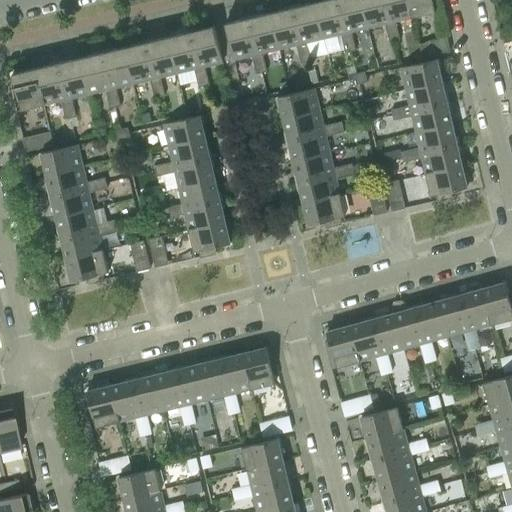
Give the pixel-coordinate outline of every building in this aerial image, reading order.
[(338,0),(320,0),(315,1),(324,38),(341,34),(346,33),(338,0)] [(361,0),(338,0),(346,33),(352,31),(368,27),(361,0)] [(385,0),(361,0),(368,27),(385,23),(391,22),(385,0)] [(408,0),(385,0),(391,22),(396,21),(413,17),(408,0)] [(432,0),(408,0),(413,17),(436,11),(432,0)] [(315,1),(293,7),(302,43),(307,42),(324,38),(315,1)] [(293,7),(271,12),(280,48),(297,44),(302,43),(293,7)] [(271,12),(249,17),(257,54),(263,52),(280,48),(271,12)] [(234,59),(252,55),(257,54),(249,17),(226,23),(226,25),(234,59)] [(214,25),(191,31),(200,67),(205,66),(223,62),(214,25)] [(398,30),(387,33),(390,42),(400,39),(398,30)] [(191,31),(169,36),(178,73),(194,69),(200,67),(191,31)] [(169,36),(147,41),(155,78),(161,77),(178,73),(169,36)] [(447,37),(419,43),(422,57),(451,50),(447,37)] [(147,41),(125,46),(133,83),(150,79),(155,78),(147,41)] [(354,41),(343,43),(345,52),(356,50),(354,41)] [(125,46),(102,52),(111,88),(116,87),(133,83),(125,46)] [(309,51),(299,54),(301,63),(311,60),(309,51)] [(102,52),(80,57),(89,94),(106,90),(111,88),(102,52)] [(80,57),(58,62),(67,99),(72,98),(89,94),(80,57)] [(401,67),(406,89),(443,80),(437,59),(401,67)] [(58,62),(36,68),(45,104),(61,100),(67,99),(58,62)] [(265,62),(254,64),(257,73),(267,71),(265,62)] [(22,110),(45,104),(36,68),(13,73),(22,110)] [(365,71),(357,73),(359,83),(368,81),(365,71)] [(359,83),(357,73),(348,75),(351,85),(359,83)] [(207,75),(197,78),(199,87),(209,84),(207,75)] [(443,80),(406,89),(410,105),(400,107),(403,118),(412,115),(411,110),(447,101),(443,80)] [(163,86),(152,88),(154,97),(165,95),(163,86)] [(278,96),(283,118),(320,109),(315,88),(278,96)] [(119,96),(108,99),(110,108),(121,105),(119,96)] [(411,110),(412,115),(416,131),(452,122),(447,101),(411,110)] [(74,107),(64,109),(66,119),(76,116),(74,107)] [(394,120),(403,118),(400,107),(391,109),(394,120)] [(320,109),(283,118),(288,139),(325,130),(326,136),(335,134),(333,123),(324,125),(320,109)] [(200,115),(164,123),(169,145),(206,137),(200,115)] [(342,121),(333,123),(335,134),(345,131),(342,121)] [(452,122),(416,131),(420,147),(410,149),(413,160),(422,157),(421,152),(457,143),(452,122)] [(128,127),(120,129),(122,140),(131,138),(128,127)] [(120,129),(111,131),(114,142),(122,140),(120,129)] [(325,130),(288,139),(293,160),(330,151),(326,136),(325,130)] [(51,131),(22,138),(26,151),(54,145),(51,131)] [(169,145),(173,161),(174,166),(211,158),(206,137),(169,145)] [(457,143),(421,152),(422,157),(426,174),(463,165),(457,143)] [(78,144),(41,153),(46,174),(83,166),(78,144)] [(404,162),(413,160),(410,149),(401,151),(404,162)] [(330,151),(293,160),(298,181),(335,172),(336,178),(345,176),(343,165),(334,167),(330,151)] [(211,158),(174,166),(173,161),(163,163),(166,174),(175,172),(179,187),(216,179),(211,158)] [(157,176),(166,174),(163,163),(154,165),(157,176)] [(352,163),(343,165),(345,176),(355,173),(352,163)] [(463,165),(426,174),(431,195),(437,194),(438,200),(452,197),(451,190),(468,186),(463,165)] [(83,166),(46,174),(51,195),(88,187),(89,192),(99,190),(96,179),(87,181),(83,166)] [(335,172),(298,181),(303,202),(340,194),(336,178),(335,172)] [(105,177),(96,179),(99,190),(108,188),(105,177)] [(179,187),(183,203),(184,208),(221,200),(216,179),(179,187)] [(405,208),(399,179),(385,183),(392,211),(405,208)] [(387,212),(380,184),(367,187),(374,215),(387,212)] [(88,187),(51,195),(56,216),(93,208),(89,192),(88,187)] [(340,194),(303,202),(308,224),(325,220),(327,226),(341,223),(340,217),(345,215),(340,194)] [(221,200),(184,208),(183,203),(173,205),(176,216),(185,214),(189,230),(226,221),(221,200)] [(167,218),(176,216),(173,205),(164,207),(167,218)] [(93,208),(56,216),(61,237),(98,229),(99,234),(109,232),(106,221),(97,223),(93,208)] [(115,219),(106,221),(109,232),(118,230),(115,219)] [(226,221),(189,230),(194,251),(200,250),(201,256),(215,253),(214,246),(231,242),(226,221)] [(98,229),(61,237),(66,258),(103,250),(99,234),(98,229)] [(155,267),(169,264),(162,236),(148,239),(155,267)] [(144,240),(130,243),(137,271),(150,268),(144,240)] [(103,250),(66,258),(72,280),(89,276),(90,282),(104,279),(103,273),(108,271),(103,250)] [(511,308),(505,281),(482,288),(492,324),(511,318),(511,308)] [(482,288),(460,294),(470,330),(465,332),(467,340),(478,337),(475,329),(492,324),(482,288)] [(460,294),(438,300),(448,336),(465,332),(470,330),(460,294)] [(438,300),(416,306),(426,342),(421,344),(423,353),(434,350),(431,341),(448,336),(438,300)] [(416,306),(394,312),(404,348),(421,344),(426,342),(416,306)] [(394,312),(372,318),(382,354),(377,356),(379,365),(390,362),(387,353),(404,348),(394,312)] [(382,354),(372,318),(350,324),(360,361),(377,356),(382,354)] [(337,367),(360,361),(350,324),(327,331),(337,367)] [(478,337),(467,340),(469,349),(480,346),(478,337)] [(266,346),(243,352),(252,389),(275,383),(266,346)] [(434,350),(423,353),(426,362),(436,359),(434,350)] [(243,352),(221,357),(230,394),(225,395),(227,404),(237,402),(235,393),(252,389),(243,352)] [(511,369),(511,354),(501,358),(505,371),(511,369)] [(221,357),(199,363),(208,399),(225,395),(230,394),(221,357)] [(390,362),(379,365),(382,374),(392,371),(390,362)] [(199,363),(177,368),(186,405),(180,406),(183,415),(193,412),(191,403),(208,399),(199,363)] [(177,368),(155,374),(163,410),(180,406),(186,405),(177,368)] [(155,374),(132,379),(141,416),(136,417),(138,426),(149,423),(147,414),(163,410),(155,374)] [(511,374),(483,382),(489,404),(511,397),(511,374)] [(141,416),(132,379),(110,385),(119,421),(136,417),(141,416)] [(96,427),(119,421),(110,385),(87,390),(96,427)] [(454,402),(451,391),(443,394),(446,404),(454,402)] [(345,416),(373,408),(369,394),(342,402),(345,416)] [(438,395),(429,397),(432,408),(441,405),(438,395)] [(511,397),(489,404),(493,419),(485,422),(488,432),(496,430),(495,425),(511,419),(511,397)] [(237,402),(227,404),(229,413),(240,411),(237,402)] [(361,416),(367,438),(403,428),(398,406),(361,416)] [(11,408),(0,410),(0,451),(20,447),(11,408)] [(193,412),(183,415),(185,424),(195,422),(193,412)] [(289,416),(260,423),(264,436),(292,430),(289,416)] [(511,419),(495,425),(496,430),(501,445),(511,442),(511,419)] [(478,435),(488,432),(485,422),(476,424),(478,435)] [(149,423),(138,426),(140,435),(151,432),(149,423)] [(403,428),(367,438),(373,458),(409,448),(411,454),(420,451),(417,441),(408,443),(403,428)] [(242,447),(247,468),(284,460),(278,438),(242,447)] [(426,438),(417,441),(420,451),(429,449),(426,438)] [(511,442),(501,445),(505,461),(496,464),(499,474),(508,472),(506,466),(511,464),(511,442)] [(409,448),(373,458),(379,479),(415,469),(411,454),(409,448)] [(131,469),(128,455),(100,462),(103,476),(131,469)] [(212,465),(209,455),(201,457),(203,467),(212,465)] [(196,458),(188,460),(190,471),(199,468),(196,458)] [(284,460),(247,468),(251,484),(242,486),(244,497),(253,495),(252,490),(289,481),(284,460)] [(490,477),(499,474),(496,464),(487,466),(490,477)] [(119,477),(124,499),(161,490),(155,468),(119,477)] [(415,469),(379,479),(385,500),(421,490),(422,496),(431,493),(428,482),(419,485),(415,469)] [(17,479),(5,482),(7,491),(19,488),(17,479)] [(437,480),(428,482),(431,493),(440,491),(437,480)] [(289,481),(252,490),(253,495),(257,510),(294,502),(289,481)] [(235,499),(244,497),(242,486),(233,489),(235,499)] [(161,490),(124,499),(127,511),(159,511),(166,511),(175,511),(173,503),(164,505),(161,490)] [(421,490),(385,500),(387,511),(422,511),(427,511),(422,496),(421,490)] [(0,498),(0,511),(30,511),(25,493),(0,498)] [(182,501),(173,503),(175,511),(182,511),(185,511),(182,501)] [(296,511),(294,502),(257,510),(257,511),(296,511)]
